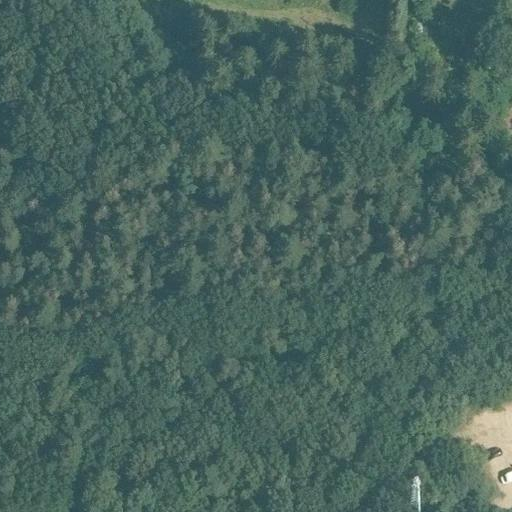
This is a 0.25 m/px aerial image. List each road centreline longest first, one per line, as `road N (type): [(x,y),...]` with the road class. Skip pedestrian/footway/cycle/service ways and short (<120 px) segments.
road 1 (track): [(511,266),(25,351)]
road 2 (track): [(511,398),(357,502),(98,510)]
